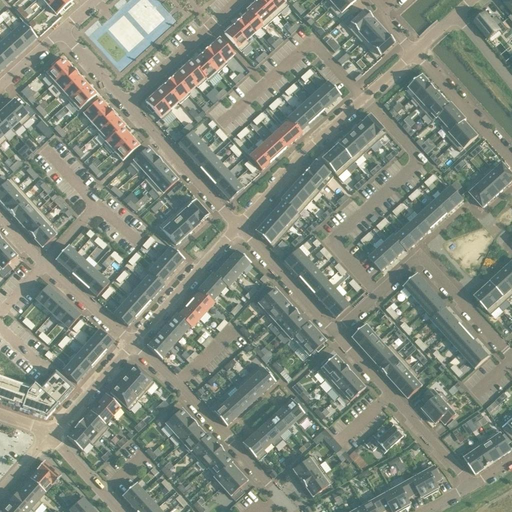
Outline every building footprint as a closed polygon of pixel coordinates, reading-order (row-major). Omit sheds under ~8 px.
[(71,0),(55,0),(48,7),(56,16),(63,10),(65,12),(71,6),(69,4),(73,1),(71,0)] [(266,0),(258,0),(255,3),(272,22),(280,15),(266,0)] [(281,0),(266,0),(280,15),(288,7),(281,0)] [(333,6),(329,9),(342,23),(350,15),(346,10),(356,1),(354,0),(339,0),(333,6)] [(511,0),(503,0),(502,1),(511,12),(511,15),(508,18),(511,22),(511,0)] [(255,3),(246,11),(248,13),(248,12),(262,27),(262,28),(263,29),(272,22),(255,3)] [(296,3),(292,7),(296,11),(300,7),(296,3)] [(20,7),(16,11),(20,15),(24,12),(20,7)] [(300,7),(296,11),(300,15),(304,12),(300,7)] [(350,15),(342,23),(354,36),(372,19),(373,20),(365,11),(355,20),(350,15)] [(24,12),(20,15),(24,20),(28,16),(24,12)] [(248,13),(240,20),(254,35),(262,28),(262,27),(248,12),(248,13)] [(486,14),(475,23),(489,40),(500,32),(503,35),(508,31),(500,21),(495,25),(491,20),(486,14)] [(100,17),(86,30),(90,35),(104,22),(100,17)] [(310,19),(306,22),(310,27),(314,23),(310,19)] [(372,19),(354,36),(361,44),(379,27),(373,20),(372,19)] [(240,20),(232,27),(246,42),(246,41),(254,35),(240,20)] [(32,21),(28,24),(32,29),(36,25),(32,21)] [(22,23),(13,32),(27,48),(36,39),(37,39),(23,23),(22,23)] [(296,23),(291,27),(295,32),(299,28),(296,23)] [(315,23),(314,23),(310,27),(319,37),(324,33),(315,23)] [(232,27),(224,35),(241,53),(250,45),(246,41),(246,42),(232,27)] [(291,27),(287,32),(291,36),(295,32),(291,27)] [(379,27),(361,44),(368,52),(387,35),(386,35),(379,27)] [(13,32),(3,41),(17,56),(27,48),(13,32)] [(387,35),(368,52),(376,61),(395,44),(387,35),(386,35),(387,35)] [(280,38),(275,42),(279,46),(283,42),(280,38)] [(219,39),(210,48),(225,64),(234,56),(219,39)] [(3,41),(0,43),(0,57),(7,65),(17,56),(3,41)] [(275,42),(271,46),(275,50),(279,46),(275,42)] [(210,48),(201,56),(217,74),(227,66),(225,64),(210,48)] [(264,52),(259,57),(263,61),(267,57),(264,52)] [(346,54),(342,58),(345,62),(350,58),(346,54)] [(192,63),(192,64),(207,80),(206,81),(208,83),(217,74),(201,56),(192,63)] [(259,57),(255,61),(259,65),(263,61),(259,57)] [(342,58),(337,62),(341,66),(345,62),(342,58)] [(49,71),(44,76),(53,85),(71,68),(63,59),(59,62),(58,60),(52,66),(53,68),(49,71)] [(190,62),(181,70),(196,87),(198,89),(206,81),(207,80),(192,64),(192,63),(190,62)] [(71,68),(53,85),(61,94),(79,77),(71,68)] [(181,70),(172,78),(187,95),(188,94),(196,87),(181,70)] [(309,70),(305,74),(309,78),(313,75),(309,70)] [(241,73),(236,77),(240,81),(244,77),(241,73)] [(358,73),(352,79),(356,82),(362,77),(358,73)] [(305,74),(301,78),(304,82),(309,78),(305,74)] [(411,86),(408,89),(415,96),(429,83),(422,76),(417,80),(416,78),(410,84),(411,86)] [(79,77),(61,94),(69,103),(87,86),(79,77)] [(236,77),(232,81),(236,85),(240,81),(236,77)] [(172,78),(163,86),(178,103),(180,105),(189,96),(188,94),(187,95),(172,78)] [(327,83),(319,90),(332,104),(340,97),(328,82),(327,83)] [(415,96),(412,99),(419,107),(436,91),(429,83),(415,96)] [(293,85),(289,89),(293,93),(297,89),(293,85)] [(87,86),(69,103),(77,112),(96,96),(87,86)] [(163,86),(155,94),(170,111),(178,103),(163,86)] [(223,89),(219,93),(222,97),(227,93),(223,89)] [(289,89),(284,93),(288,97),(293,93),(289,89)] [(319,90),(311,97),(324,111),(332,104),(319,90)] [(436,91),(419,107),(425,115),(443,99),(436,91)] [(219,93),(214,97),(218,101),(222,97),(219,93)] [(155,94),(145,103),(148,106),(146,108),(152,114),(154,112),(162,121),(172,112),(170,111),(155,94)] [(28,100),(27,100),(31,105),(35,101),(31,97),(28,100)] [(311,97),(303,105),(316,119),(324,111),(311,97)] [(277,99),(273,103),(277,107),(281,103),(277,99)] [(443,99),(425,115),(433,123),(438,118),(438,117),(450,106),(443,99)] [(14,100),(6,108),(22,126),(35,115),(27,105),(22,109),(14,100)] [(100,100),(83,115),(91,124),(108,109),(100,100)] [(273,103),(268,107),(272,111),(277,107),(273,103)] [(205,105),(201,109),(204,114),(209,109),(205,105)] [(303,105),(295,112),(308,126),(316,119),(303,105)] [(450,106),(438,117),(438,118),(444,125),(445,125),(459,113),(452,105),(450,106)] [(39,106),(35,109),(39,114),(43,110),(39,106)] [(6,108),(0,113),(0,117),(11,130),(14,134),(22,126),(6,108)] [(108,109),(91,124),(99,133),(100,133),(116,118),(108,109)] [(393,109),(389,113),(393,118),(397,114),(393,109)] [(43,110),(39,114),(43,118),(47,114),(43,110)] [(61,111),(54,117),(59,122),(65,116),(61,111)] [(295,112),(287,120),(288,121),(289,121),(300,133),(308,126),(295,112)] [(444,125),(441,128),(448,136),(464,122),(466,121),(459,113),(445,125),(444,125)] [(261,114),(257,118),(261,122),(265,118),(261,114)] [(397,114),(393,118),(397,122),(401,118),(397,114)] [(198,115),(194,120),(197,124),(202,120),(198,115)] [(370,115),(361,123),(378,142),(386,134),(370,115)] [(0,117),(0,133),(3,137),(11,130),(0,117)] [(99,133),(97,134),(98,135),(105,143),(106,144),(122,128),(123,129),(125,127),(116,118),(100,133),(99,133)] [(257,118),(252,122),(256,126),(261,122),(257,118)] [(288,121),(281,128),(293,142),(302,135),(300,133),(289,121),(288,121)] [(212,122),(208,125),(212,130),(216,126),(212,122)] [(448,136),(446,137),(454,146),(471,130),(464,122),(448,136)] [(361,123),(353,130),(370,149),(378,142),(361,123)] [(189,124),(185,128),(188,132),(193,128),(189,124)] [(406,124),(402,128),(406,132),(410,129),(406,124)] [(58,126),(54,130),(58,134),(62,130),(58,126)] [(105,143),(104,145),(112,154),(114,153),(114,152),(130,137),(123,129),(122,128),(106,144),(105,143)] [(185,128),(180,132),(184,136),(188,132),(185,128)] [(245,128),(241,132),(245,136),(249,132),(245,128)] [(281,128),(273,136),(285,149),(293,142),(281,128)] [(410,129),(406,132),(410,137),(414,133),(410,129)] [(62,130),(58,134),(62,138),(66,135),(62,130)] [(219,130),(215,133),(219,138),(223,134),(219,130)] [(353,130),(345,138),(362,156),(370,149),(353,130)] [(471,130),(454,146),(460,153),(478,137),(471,130)] [(241,132),(236,136),(240,140),(245,136),(241,132)] [(192,133),(178,145),(185,154),(199,141),(192,133)] [(223,134),(219,138),(223,142),(227,139),(223,134)] [(273,136),(265,143),(277,157),(285,149),(273,136)] [(130,137),(114,152),(114,153),(122,162),(139,147),(130,137)] [(345,138),(337,145),(354,163),(362,156),(345,138)] [(420,139),(416,143),(420,148),(424,144),(420,139)] [(199,141),(185,154),(193,162),(207,149),(199,141)] [(265,143),(257,150),(269,164),(277,157),(265,143)] [(428,148),(424,144),(420,148),(424,152),(428,148)] [(337,145),(329,152),(346,171),(354,163),(337,145)] [(34,146),(29,150),(33,155),(38,150),(34,146)] [(76,146),(72,150),(76,154),(80,151),(76,146)] [(234,146),(230,149),(234,154),(238,150),(234,146)] [(148,148),(129,165),(137,174),(141,171),(141,170),(155,157),(148,148)] [(207,149),(193,162),(200,170),(214,157),(207,149)] [(29,150),(25,154),(29,159),(33,155),(29,150)] [(238,150),(234,154),(237,158),(242,155),(238,150)] [(257,150),(248,158),(261,172),(269,164),(257,150)] [(394,150),(390,154),(393,158),(398,154),(394,150)] [(80,151),(76,154),(80,159),(84,155),(80,151)] [(329,152),(321,160),(338,178),(342,183),(351,176),(346,171),(329,152)] [(390,154),(385,158),(389,162),(393,158),(390,154)] [(438,159),(434,155),(430,158),(434,163),(438,159)] [(155,157),(141,170),(141,171),(148,178),(163,165),(155,157)] [(214,157),(200,170),(207,178),(221,165),(214,157)] [(442,163),(438,159),(434,163),(438,167),(442,163)] [(18,161),(13,165),(17,169),(22,165),(18,161)] [(248,162),(244,166),(248,170),(252,166),(248,162)] [(315,162),(309,169),(326,185),(333,178),(315,162)] [(92,164),(88,168),(92,172),(96,168),(92,164)] [(494,172),(508,187),(511,182),(511,174),(508,170),(510,169),(506,165),(504,166),(502,164),(494,172)] [(13,165),(9,169),(13,173),(17,169),(13,165)] [(148,178),(144,181),(144,182),(152,190),(170,173),(163,165),(148,178)] [(221,165),(207,178),(214,186),(228,173),(221,165)] [(382,169),(378,165),(374,169),(377,173),(382,169)] [(252,166),(248,170),(252,174),(256,171),(252,166)] [(30,168),(26,172),(30,176),(34,173),(30,168)] [(96,168),(92,172),(96,177),(100,173),(96,168)] [(491,168),(482,176),(486,179),(500,194),(508,187),(494,172),(491,168)] [(309,169),(302,177),(319,193),(326,185),(309,169)] [(373,177),(377,173),(374,169),(369,173),(373,177)] [(34,173),(30,176),(34,181),(38,177),(34,173)] [(83,187),(88,192),(97,182),(86,173),(84,175),(89,180),(83,187)] [(170,173),(152,190),(159,198),(178,181),(170,173)] [(228,173),(214,186),(222,194),(236,181),(228,173)] [(302,177),(295,185),(312,200),(319,193),(302,177)] [(11,179),(0,188),(0,203),(18,187),(11,179)] [(366,183),(362,179),(358,183),(361,187),(366,183)] [(478,186),(492,201),(500,194),(486,179),(478,186)] [(236,181),(222,194),(229,202),(243,189),(236,181)] [(475,182),(466,190),(483,209),(492,201),(478,186),(475,182)] [(44,183),(40,187),(44,191),(48,188),(44,183)] [(357,191),(361,187),(358,183),(353,187),(357,191)] [(295,185),(288,192),(306,208),(312,200),(295,185)] [(18,187),(0,203),(7,211),(25,195),(18,187)] [(75,204),(81,198),(72,187),(65,193),(75,204)] [(114,187),(110,191),(114,195),(118,191),(114,187)] [(175,187),(171,191),(174,196),(179,191),(175,187)] [(451,187),(443,195),(455,209),(464,201),(451,187)] [(48,188),(44,191),(48,196),(52,192),(48,188)] [(118,191),(114,195),(119,199),(123,195),(118,191)] [(171,191),(166,195),(170,200),(174,196),(171,191)] [(288,192),(281,201),(282,202),(283,201),(299,216),(306,208),(288,192)] [(25,195),(7,211),(14,218),(32,202),(25,195)] [(345,195),(340,199),(344,203),(349,199),(345,195)] [(443,195),(435,202),(447,216),(455,209),(443,195)] [(57,198),(53,202),(57,207),(61,203),(57,198)] [(192,198),(184,206),(200,224),(209,216),(195,201),(192,198)] [(139,201),(134,205),(139,209),(144,204),(140,200),(139,201)] [(130,201),(126,205),(131,209),(134,205),(130,201)] [(282,202),(276,209),(294,225),(301,217),(299,216),(283,201),(282,202)] [(32,202),(14,218),(21,226),(38,210),(32,202)] [(159,202),(155,206),(158,210),(163,206),(159,202)] [(435,202),(427,209),(439,223),(447,216),(435,202)] [(61,203),(57,207),(61,211),(65,207),(61,203)] [(134,205),(131,209),(135,213),(139,209),(134,205)] [(155,206),(150,210),(154,214),(158,210),(155,206)] [(184,206),(176,213),(192,231),(200,224),(184,206)] [(276,209),(269,217),(287,233),(294,225),(276,209)] [(330,209),(325,213),(329,217),(333,213),(330,209)] [(427,209),(419,217),(431,231),(439,223),(427,209)] [(38,210),(21,226),(28,233),(45,217),(38,210)] [(68,210),(64,214),(68,219),(72,215),(68,210)] [(176,213),(168,220),(184,238),(192,231),(176,213)] [(45,217),(28,233),(34,241),(48,228),(49,229),(52,225),(45,217)] [(269,217),(262,224),(280,240),(287,233),(269,217)] [(419,217),(411,224),(423,238),(431,231),(419,217)] [(385,219),(381,223),(385,227),(389,223),(385,219)] [(168,220),(159,228),(176,246),(184,238),(168,220)] [(315,222),(310,226),(314,230),(318,226),(315,222)] [(381,223),(376,227),(380,231),(385,227),(381,223)] [(262,224),(255,232),(273,248),(280,240),(262,224)] [(411,224),(403,231),(415,245),(423,238),(411,224)] [(48,228),(34,241),(42,249),(56,236),(49,229),(48,228)] [(90,231),(86,235),(90,239),(94,235),(90,231)] [(403,231),(395,238),(406,250),(405,251),(407,253),(415,245),(403,231)] [(369,234),(365,238),(369,242),(373,238),(369,234)] [(393,236),(385,244),(398,258),(405,251),(406,250),(395,238),(393,236)] [(98,238),(94,242),(98,246),(102,242),(98,238)] [(150,238),(146,242),(150,246),(154,241),(150,238)] [(365,238),(360,242),(364,246),(369,242),(365,238)] [(295,240),(290,244),(294,248),(299,244),(295,240)] [(316,240),(312,244),(316,248),(320,245),(316,240)] [(2,241),(0,242),(0,257),(9,249),(2,241)] [(102,242),(98,246),(103,250),(106,246),(102,242)] [(146,242),(142,247),(146,250),(150,246),(146,242)] [(385,244),(377,251),(390,265),(398,258),(385,244)] [(298,250),(284,262),(291,271),(305,258),(310,254),(302,246),(298,250)] [(68,247),(55,261),(56,262),(56,261),(64,269),(76,255),(68,247),(69,247),(68,247)] [(287,247),(283,251),(286,255),(291,251),(287,247)] [(169,249),(162,257),(176,269),(184,261),(170,248),(169,249)] [(323,248),(319,252),(323,256),(327,253),(323,248)] [(0,275),(3,279),(12,270),(8,266),(17,257),(9,249),(0,257),(0,275)] [(250,265),(250,264),(236,251),(236,252),(229,260),(243,272),(250,265)] [(377,251),(369,259),(381,273),(390,265),(377,251)] [(114,253),(110,257),(114,261),(118,257),(114,253)] [(332,257),(327,253),(323,256),(327,261),(332,257)] [(136,254),(132,258),(136,262),(140,258),(136,254)] [(76,255),(64,269),(72,276),(84,262),(76,255)] [(118,257),(114,261),(119,265),(122,261),(118,257)] [(162,257),(155,265),(169,277),(176,269),(162,257)] [(132,258),(128,263),(132,266),(136,262),(132,258)] [(305,258),(291,271),(299,279),(312,266),(305,258)] [(236,281),(243,272),(229,260),(222,268),(236,281)] [(84,262),(72,276),(80,283),(92,269),(84,262)] [(338,264),(334,268),(338,272),(342,269),(338,264)] [(148,273),(149,275),(150,274),(162,285),(169,277),(155,265),(148,273)] [(312,266),(299,279),(306,287),(320,274),(312,266)] [(222,268),(215,276),(214,277),(226,288),(228,289),(236,281),(222,268)] [(511,274),(506,268),(498,275),(511,290),(511,274)] [(92,269),(80,283),(88,290),(100,276),(92,269)] [(346,273),(342,269),(338,272),(342,277),(346,273)] [(124,272),(120,276),(124,280),(128,276),(124,272)] [(149,275),(142,282),(156,295),(164,287),(164,286),(162,285),(150,274),(149,275)] [(205,282),(219,295),(226,288),(214,277),(215,276),(213,274),(205,282)] [(320,274),(306,287),(313,295),(327,282),(320,274)] [(418,275),(403,288),(411,296),(425,283),(418,275)] [(498,275),(490,283),(507,301),(511,296),(511,290),(498,275)] [(100,276),(88,290),(96,298),(109,284),(100,276)] [(120,276),(116,281),(120,284),(124,280),(120,276)] [(353,280),(348,284),(352,288),(356,285),(353,280)] [(142,282),(135,290),(149,303),(156,295),(142,282)] [(212,303),(219,295),(205,282),(197,291),(199,293),(200,292),(212,303)] [(327,282),(313,295),(320,303),(334,290),(327,282)] [(425,283),(411,296),(418,304),(433,291),(425,283)] [(490,283),(482,290),(499,308),(507,301),(490,283)] [(356,285),(352,288),(356,293),(360,289),(356,285)] [(47,286),(35,300),(43,308),(56,294),(47,286)] [(334,290),(320,303),(328,311),(342,298),(341,298),(346,294),(339,287),(335,291),(334,290)] [(109,288),(105,292),(109,296),(113,291),(109,288)] [(135,290),(128,298),(142,311),(149,303),(135,290)] [(275,290),(256,306),(264,316),(283,299),(275,290)] [(482,290),(474,297),(477,301),(480,304),(491,316),(499,308),(482,290)] [(433,291),(418,304),(426,312),(440,299),(433,291)] [(105,292),(101,297),(105,300),(109,296),(105,292)] [(212,303),(200,292),(199,293),(193,300),(207,313),(214,305),(212,303)] [(56,294),(43,308),(51,315),(64,301),(56,294)] [(128,298),(121,306),(135,319),(142,311),(128,298)] [(342,298),(328,311),(335,319),(349,307),(342,298)] [(291,308),(283,299),(264,316),(273,325),(275,323),(274,323),(291,308)] [(440,299),(426,312),(433,320),(445,309),(445,310),(447,308),(440,299)] [(200,321),(207,313),(193,300),(186,308),(200,321)] [(64,301),(51,315),(59,322),(72,308),(64,301)] [(121,306),(113,315),(127,327),(135,319),(121,306)] [(390,307),(386,311),(390,315),(394,312),(390,307)] [(72,308),(59,322),(68,330),(80,316),(72,308)] [(186,308),(178,316),(191,327),(190,328),(192,330),(192,329),(200,321),(186,308)] [(282,332),(299,317),(291,308),(274,323),(275,323),(282,331),(282,332)] [(433,320),(431,321),(431,322),(438,330),(452,317),(445,310),(445,309),(433,320)] [(394,312),(390,315),(394,320),(398,316),(394,312)] [(190,328),(191,327),(178,316),(177,315),(169,323),(183,335),(190,328)] [(385,315),(381,319),(385,324),(389,320),(385,315)] [(292,339),(307,326),(307,325),(299,317),(282,332),(282,331),(280,333),(289,343),(293,339),(292,339)] [(452,317),(438,330),(446,338),(459,325),(452,317)] [(26,319),(22,323),(26,327),(30,323),(26,319)] [(389,320),(385,324),(389,328),(393,324),(389,320)] [(80,321),(76,325),(80,329),(84,325),(80,321)] [(30,323),(26,327),(31,331),(35,327),(30,323)] [(183,335),(169,323),(162,331),(176,343),(183,335)] [(405,323),(400,327),(404,332),(408,328),(405,323)] [(293,339),(300,348),(317,333),(308,324),(307,325),(307,326),(292,339),(293,339)] [(76,325),(72,330),(76,334),(80,329),(76,325)] [(459,325),(446,338),(453,346),(467,333),(459,325)] [(367,326),(353,339),(360,347),(374,334),(367,326)] [(408,328),(404,332),(408,336),(412,332),(408,328)] [(399,330),(395,334),(399,339),(403,335),(399,330)] [(99,331),(91,339),(105,352),(113,343),(99,331)] [(155,339),(169,351),(176,343),(162,331),(155,339)] [(42,333),(38,337),(43,341),(46,337),(42,333)] [(317,353),(324,347),(322,345),(325,342),(317,333),(300,348),(309,357),(316,351),(317,353)] [(467,333),(453,346),(460,354),(474,341),(467,333)] [(374,334),(360,347),(367,354),(381,341),(374,334)] [(403,335),(399,339),(403,343),(407,339),(403,335)] [(46,337),(43,341),(47,345),(51,341),(46,337)] [(66,337),(62,342),(66,345),(70,341),(66,337)] [(91,339),(84,347),(98,360),(105,352),(91,339)] [(161,360),(169,351),(155,339),(147,347),(161,360),(162,360),(161,360)] [(419,339),(415,343),(419,347),(423,344),(419,339)] [(381,341),(367,354),(374,362),(387,349),(381,341)] [(474,341),(460,354),(467,362),(481,349),(474,341)] [(62,342),(58,346),(62,350),(66,345),(62,342)] [(423,344),(419,347),(423,352),(427,348),(423,344)] [(387,349),(374,362),(380,369),(398,353),(391,345),(387,349)] [(413,346),(408,350),(412,355),(417,350),(413,346)] [(84,347),(77,355),(91,368),(98,360),(84,347)] [(481,349),(467,362),(475,370),(489,358),(481,349)] [(48,352),(45,356),(49,360),(53,356),(48,352)] [(398,353),(380,369),(387,377),(405,361),(398,353)] [(420,353),(416,357),(420,362),(424,358),(420,353)] [(77,355),(70,363),(84,376),(91,368),(77,355)] [(317,374),(324,382),(343,365),(335,357),(336,357),(335,356),(329,362),(328,360),(321,365),(323,367),(320,370),(317,373),(316,373),(317,374)] [(424,358),(420,362),(424,366),(428,362),(424,358)] [(405,361),(387,377),(394,384),(412,369),(405,361)] [(70,363),(62,372),(76,384),(84,376),(70,363)] [(350,373),(343,365),(324,382),(331,389),(350,373)] [(455,365),(451,369),(455,373),(459,370),(455,365)] [(154,384),(135,366),(126,376),(146,393),(154,384)] [(259,366),(251,373),(267,391),(275,384),(275,383),(270,377),(272,376),(266,370),(264,371),(259,366)] [(412,369),(394,384),(401,392),(415,379),(415,380),(419,376),(412,369)] [(459,370),(455,373),(459,378),(463,374),(459,370)] [(0,400),(7,402),(5,407),(31,416),(46,421),(74,390),(55,373),(40,390),(34,385),(31,388),(30,389),(31,389),(30,392),(0,381),(0,400)] [(251,373),(243,380),(259,398),(267,391),(251,373)] [(339,398),(357,381),(350,373),(331,389),(339,398)] [(146,393),(126,376),(118,385),(138,402),(146,393)] [(415,379),(401,392),(408,400),(422,387),(415,380),(415,379)] [(243,380),(234,388),(238,392),(238,391),(251,405),(259,398),(243,380)] [(364,389),(357,381),(339,398),(346,405),(346,406),(359,394),(364,390),(365,389),(364,389)] [(138,402),(118,385),(110,394),(129,411),(138,402)] [(233,387),(226,394),(230,399),(243,413),(251,405),(238,391),(238,392),(234,388),(233,387)] [(427,406),(422,410),(424,412),(423,413),(428,418),(445,403),(445,404),(449,401),(441,393),(438,396),(433,391),(423,401),(427,406)] [(120,409),(105,395),(97,404),(112,418),(120,409)] [(230,399),(222,406),(235,420),(243,413),(230,399)] [(298,400),(294,404),(304,415),(308,411),(298,400)] [(164,410),(168,406),(164,401),(159,405),(164,410)] [(218,401),(209,409),(213,413),(226,428),(227,427),(235,420),(222,406),(218,401)] [(295,423),(298,426),(307,419),(304,415),(294,404),(291,401),(290,401),(291,401),(283,408),(295,422),(295,423)] [(445,403),(428,418),(433,424),(434,423),(436,425),(441,421),(445,426),(456,416),(445,404),(445,403)] [(112,418),(97,404),(90,413),(105,426),(105,425),(112,418)] [(164,410),(159,405),(155,409),(159,414),(164,410)] [(295,423),(295,422),(283,408),(275,416),(287,430),(295,423)] [(166,426),(161,431),(168,439),(171,436),(173,434),(174,435),(190,419),(182,410),(165,425),(166,426)] [(105,426),(90,413),(83,421),(82,421),(101,438),(109,429),(105,425),(105,426)] [(165,414),(154,423),(159,429),(170,419),(165,414)] [(267,423),(279,437),(287,430),(275,416),(267,423)] [(173,434),(171,436),(180,445),(191,435),(198,428),(190,419),(174,435),(173,434)] [(511,419),(501,429),(511,440),(511,419)] [(101,438),(82,421),(83,421),(82,420),(74,430),(75,430),(90,443),(89,443),(93,447),(101,438)] [(146,426),(142,421),(138,425),(142,429),(146,426)] [(267,423),(259,430),(271,444),(279,437),(267,423)] [(466,424),(462,427),(469,436),(473,433),(466,424)] [(142,429),(138,425),(134,429),(138,433),(142,429)] [(191,435),(180,445),(188,454),(190,453),(190,452),(206,437),(198,428),(191,435)] [(373,436),(365,444),(369,449),(370,448),(373,452),(378,448),(384,455),(404,437),(395,428),(377,444),(376,442),(377,441),(373,436)] [(90,443),(75,430),(74,430),(67,439),(82,452),(89,443),(90,443)] [(259,430),(251,437),(263,452),(264,451),(271,444),(259,430)] [(498,431),(489,437),(502,458),(511,451),(498,431)] [(206,437),(190,452),(190,453),(198,461),(216,445),(208,435),(206,437)] [(263,452),(251,437),(243,445),(242,445),(258,463),(259,462),(267,455),(264,451),(263,452)] [(489,437),(480,443),(494,464),(502,458),(489,437)] [(471,449),(470,449),(473,453),(485,470),(494,464),(480,443),(471,449)] [(216,445),(198,461),(206,470),(224,453),(216,445)] [(470,449),(462,455),(464,459),(475,476),(485,470),(473,453),(470,449)] [(224,453),(206,470),(206,471),(208,469),(215,477),(216,477),(230,464),(231,464),(233,463),(224,453)] [(326,461),(332,469),(341,463),(336,455),(326,461)] [(299,480),(319,466),(313,456),(293,471),(299,480)] [(326,473),(331,470),(326,461),(321,465),(326,473)] [(61,477),(44,462),(36,471),(36,472),(37,471),(52,485),(52,486),(53,486),(61,477)] [(215,477),(212,480),(220,490),(222,488),(238,473),(231,464),(230,464),(216,477),(215,477)] [(299,480),(306,489),(326,474),(319,466),(299,480)] [(435,467),(420,475),(431,495),(438,491),(437,490),(439,489),(436,483),(442,480),(435,467)] [(52,485),(37,471),(36,472),(29,480),(30,481),(30,480),(45,494),(52,486),(52,485)] [(247,482),(238,473),(222,488),(235,502),(244,494),(240,489),(247,482)] [(326,474),(306,489),(312,498),(332,484),(326,474)] [(420,475),(406,483),(413,496),(419,493),(422,499),(424,498),(424,499),(431,495),(420,475)] [(45,494),(30,480),(30,481),(23,488),(38,502),(38,501),(45,494)] [(408,499),(413,496),(406,483),(392,491),(403,511),(410,507),(409,506),(411,505),(408,499)] [(122,497),(129,505),(143,492),(136,484),(122,497)] [(383,496),(378,499),(385,511),(390,509),(391,511),(400,511),(403,511),(392,491),(390,487),(381,492),(383,496)] [(38,502),(23,488),(16,496),(31,510),(32,511),(35,511),(42,504),(38,501),(38,502)] [(137,511),(150,500),(143,492),(129,505),(135,511),(137,511)] [(31,510),(16,496),(16,495),(10,502),(11,503),(9,505),(17,511),(28,511),(31,510)] [(72,503),(76,500),(72,495),(68,499),(72,503)] [(370,498),(361,503),(363,507),(364,507),(366,511),(384,511),(385,511),(378,499),(372,502),(370,498)] [(72,503),(68,499),(64,503),(68,507),(72,503)] [(83,511),(89,506),(83,499),(69,511),(83,511)] [(137,511),(153,511),(158,508),(150,500),(137,511)]
